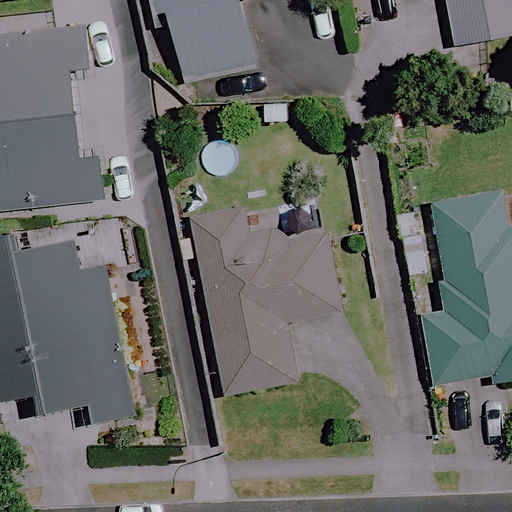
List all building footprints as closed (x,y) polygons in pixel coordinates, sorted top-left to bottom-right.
[(147,0),(154,29),(168,26),(182,86),(251,70),(235,0),(147,0)] [(511,0),(440,0),(450,48),(511,35),(511,0)] [(85,68),(80,28),(0,37),(0,212),(95,201),(90,159),(79,160),(68,70),(85,68)] [(511,215),(508,187),(437,197),(452,308),(434,310),(444,380),(511,371),(511,215)] [(280,224),(243,230),(241,212),(190,221),(219,396),(296,384),(285,323),(336,314),(323,236),(283,243),(280,224)] [(0,405),(32,397),(39,418),(85,407),(89,423),(132,412),(96,269),(94,264),(75,269),(66,235),(10,249),(2,220),(0,220),(0,405)]
